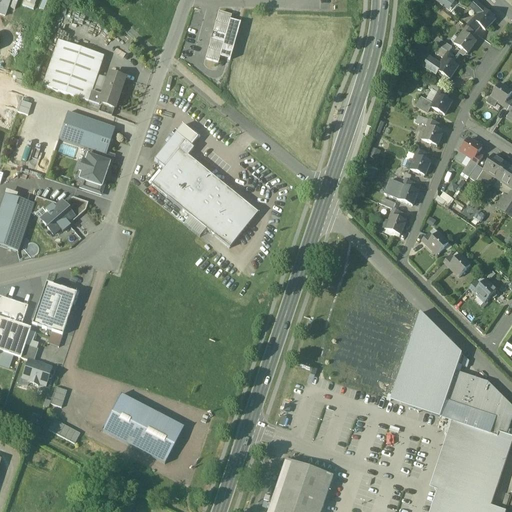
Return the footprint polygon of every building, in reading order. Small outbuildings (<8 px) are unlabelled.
[(10,1),(4,0),(0,0),(0,14),(5,16),(10,1)] [(11,0),(9,7),(16,9),(18,0),(11,0)] [(436,0),(436,1),(449,10),(456,1),(453,0),(436,0)] [(483,9),(476,2),(471,7),(478,14),(483,9)] [(478,14),(473,20),(480,27),(485,31),(495,20),(483,9),(478,14)] [(231,18),(219,14),(206,60),(218,64),(220,58),(230,21),(231,18)] [(480,27),(473,20),(469,24),(476,31),(480,27)] [(240,24),(230,21),(220,58),(230,61),(240,24)] [(476,31),(469,24),(466,27),(467,28),(474,33),(476,31)] [(467,28),(454,44),(467,54),(476,42),(471,38),(475,34),(474,33),(467,28)] [(441,59),(449,46),(441,41),(433,54),(441,59)] [(104,58),(58,43),(42,88),(88,104),(92,94),(104,58)] [(448,53),(436,71),(450,80),(458,68),(453,64),(456,59),(448,53)] [(101,98),(99,105),(99,106),(101,106),(114,111),(124,80),(109,75),(101,98)] [(511,94),(511,93),(500,86),(491,99),(497,104),(503,108),(509,99),(511,94)] [(449,95),(440,90),(438,94),(438,95),(446,100),(449,95)] [(438,94),(433,92),(427,102),(432,105),(430,108),(445,116),(452,103),(446,100),(438,95),(438,94)] [(101,98),(92,94),(88,104),(99,107),(99,106),(99,105),(101,98)] [(497,104),(491,99),(490,98),(486,103),(494,108),(497,104)] [(427,102),(421,99),(416,108),(427,114),(430,108),(432,105),(427,102)] [(511,101),(509,99),(503,108),(508,111),(511,105),(511,101)] [(26,115),(29,105),(19,102),(16,112),(26,115)] [(114,111),(101,106),(98,114),(112,118),(114,111)] [(115,132),(69,115),(59,141),(95,154),(106,158),(107,155),(115,132)] [(414,123),(424,128),(427,120),(417,116),(414,123)] [(439,125),(430,122),(422,141),(437,147),(443,133),(437,131),(439,125)] [(198,140),(182,127),(175,136),(186,144),(191,148),(198,140)] [(175,136),(154,162),(164,170),(179,151),(180,152),(186,144),(175,136)] [(469,141),(460,155),(472,162),(473,163),(478,154),(482,149),(469,141)] [(376,161),(380,151),(371,148),(368,158),(376,161)] [(180,152),(179,151),(164,170),(151,187),(229,250),(257,215),(180,152)] [(412,164),(410,171),(425,177),(431,163),(425,161),(427,155),(418,151),(412,164)] [(93,160),(110,165),(112,157),(107,155),(106,158),(95,154),(93,160)] [(468,168),(463,175),(469,179),(477,167),(483,158),(478,154),(473,163),(472,162),(468,168)] [(472,162),(460,155),(457,160),(468,168),(472,162)] [(508,166),(493,157),(484,171),(484,172),(499,181),(508,166)] [(93,160),(87,158),(79,181),(101,189),(110,165),(93,160)] [(412,164),(405,161),(402,168),(410,171),(412,164)] [(511,168),(508,166),(499,181),(511,190),(511,168)] [(361,179),(373,183),(376,171),(365,167),(361,179)] [(477,167),(469,179),(476,183),(480,178),(484,172),(484,171),(477,167)] [(499,181),(484,172),(480,178),(483,180),(494,188),(499,181)] [(406,181),(398,200),(413,207),(419,193),(413,190),(415,185),(406,181)] [(511,192),(511,190),(499,181),(494,188),(505,195),(509,198),(511,193),(511,192)] [(99,197),(101,189),(85,183),(82,191),(99,197)] [(447,188),(453,193),(457,188),(451,183),(447,188)] [(505,195),(496,209),(506,215),(510,209),(504,205),(509,198),(505,195)] [(6,197),(0,212),(0,247),(17,253),(31,215),(34,207),(6,197)] [(446,202),(438,197),(435,201),(443,207),(446,202)] [(392,210),(395,203),(382,198),(380,205),(392,210)] [(34,207),(31,215),(36,217),(43,211),(48,217),(58,209),(56,206),(36,199),(34,207)] [(73,199),(64,208),(73,218),(82,210),(84,204),(73,199)] [(64,208),(62,205),(58,209),(48,217),(41,223),(53,237),(60,231),(63,234),(70,228),(67,224),(74,219),(73,218),(64,208)] [(393,211),(386,230),(400,236),(406,222),(400,220),(403,214),(393,211)] [(473,220),(479,224),(484,216),(478,212),(473,220)] [(438,235),(434,239),(430,235),(422,242),(437,257),(449,245),(438,235)] [(471,267),(460,257),(456,261),(451,257),(444,264),(459,279),(471,267)] [(481,287),(477,282),(470,290),(485,304),(496,293),(486,282),(481,287)] [(69,293),(46,285),(32,327),(62,337),(72,306),(74,307),(79,294),(70,291),(69,293)] [(28,308),(0,298),(0,352),(21,360),(25,347),(31,330),(21,327),(28,308)] [(392,398),(442,414),(446,403),(456,373),(462,355),(421,314),(392,398)] [(510,357),(511,354),(511,347),(506,344),(501,351),(510,357)] [(36,350),(25,347),(21,360),(28,362),(32,364),(36,350)] [(32,364),(28,362),(22,380),(30,382),(29,384),(38,387),(38,385),(45,387),(47,382),(51,380),(49,376),(51,370),(32,364)] [(465,427),(462,436),(454,434),(452,439),(436,486),(444,489),(436,511),(505,511),(491,507),(511,443),(511,432),(509,431),(511,420),(511,408),(488,384),(456,373),(446,403),(494,419),(489,435),(465,427)] [(65,399),(67,393),(56,389),(54,394),(65,399)] [(63,404),(65,399),(54,394),(52,400),(63,404)] [(183,429),(120,396),(102,432),(165,465),(183,429)] [(61,410),(63,404),(52,400),(50,405),(61,410)] [(48,431),(53,434),(59,423),(54,421),(48,431)] [(53,434),(58,437),(64,426),(59,423),(53,434)] [(58,437),(64,440),(70,429),(64,426),(58,437)] [(64,440),(69,443),(75,432),(70,429),(64,440)] [(69,443),(74,446),(80,435),(75,432),(69,443)] [(320,511),(332,478),(285,462),(267,511),(320,511)]
